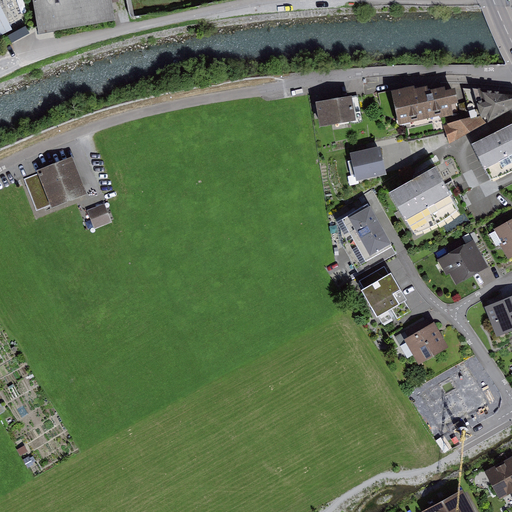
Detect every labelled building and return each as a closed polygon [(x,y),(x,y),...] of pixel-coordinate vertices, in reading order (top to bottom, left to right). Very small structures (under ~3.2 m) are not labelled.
[(114,0),(37,0),(42,27),(117,15),(114,0)] [(0,41),(12,35),(0,11),(0,41)] [(11,46),(29,38),(27,32),(9,40),(11,46)] [(449,86),(402,95),(407,123),(455,114),(449,86)] [(487,117),(489,121),(511,108),(511,96),(479,91),(483,103),(478,104),(483,118),(487,117)] [(351,98),(318,103),(322,124),(354,119),(351,98)] [(511,126),(477,143),(492,173),(511,163),(511,126)] [(349,154),(354,178),(387,171),(381,147),(349,154)] [(28,178),(40,209),(55,203),(56,206),(91,193),(77,156),(44,168),(45,172),(28,178)] [(436,166),(394,192),(418,230),(460,203),(436,166)] [(108,194),(87,202),(97,229),(118,221),(108,194)] [(346,245),(362,273),(395,255),(368,206),(342,219),(346,245)] [(511,221),(497,231),(511,255),(511,221)] [(476,240),(446,257),(460,281),(490,264),(476,240)] [(363,289),(384,324),(409,310),(404,300),(405,299),(398,286),(390,273),(388,275),(385,269),(362,282),(366,288),(363,289)] [(511,298),(488,308),(499,334),(511,328),(511,298)] [(406,340),(418,363),(446,347),(433,325),(406,340)] [(466,370),(433,388),(443,405),(458,397),(464,407),(481,397),(466,370)] [(511,462),(494,472),(507,496),(511,493),(511,462)] [(431,507),(432,511),(477,511),(467,490),(431,507)]
